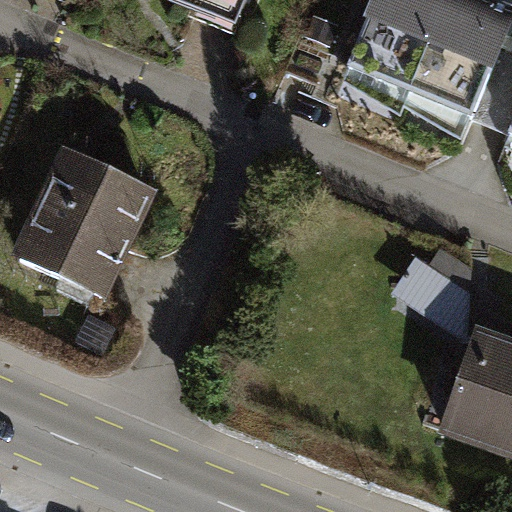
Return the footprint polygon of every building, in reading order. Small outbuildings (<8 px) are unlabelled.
[(159,0),(234,30),(245,0),(159,0)] [(378,0),(349,71),(410,95),(448,0),(378,0)] [(511,22),(511,15),(474,0),(448,0),(410,95),(473,120),(511,22)] [(60,152),(10,264),(106,307),(156,195),(60,152)] [(416,261),(394,299),(473,350),(478,335),(511,346),(511,325),(491,312),(503,296),(441,253),(429,269),(416,261)] [(511,346),(478,335),(473,350),(442,440),(511,463),(511,346)]
